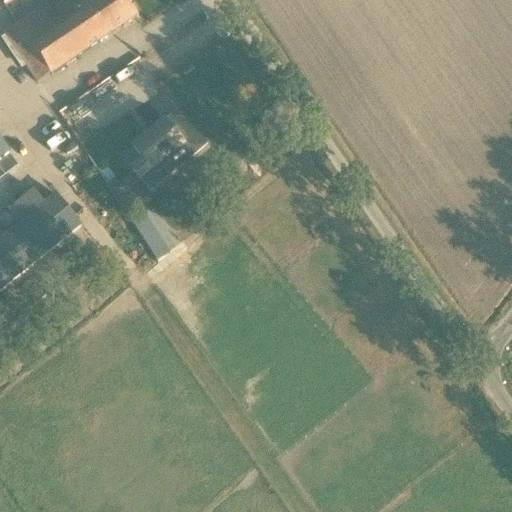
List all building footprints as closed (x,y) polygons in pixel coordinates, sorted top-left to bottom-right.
[(10,42),(28,70),(39,85),(100,44),(90,29),(76,9),(74,11),(68,2),(66,0),(55,0),(4,34),(10,42)] [(88,0),(71,0),(68,2),(74,11),(76,9),(90,29),(100,44),(138,18),(128,3),(125,0),(100,0),(92,5),(88,0)] [(132,170),(140,180),(183,145),(165,122),(133,148),(143,161),(132,170)] [(129,178),(113,191),(131,215),(148,202),(144,197),(143,197),(140,200),(130,187),(133,185),(134,184),(129,178)] [(8,213),(19,227),(0,241),(0,292),(81,227),(56,196),(44,206),(34,193),(8,213)]
